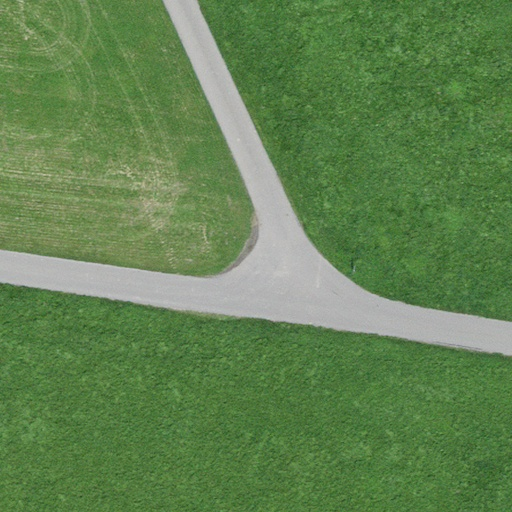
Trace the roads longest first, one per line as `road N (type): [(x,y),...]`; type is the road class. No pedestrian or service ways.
road 1 (track): [(511,341),(0,267)]
road 2 (track): [(187,0),(333,316)]
